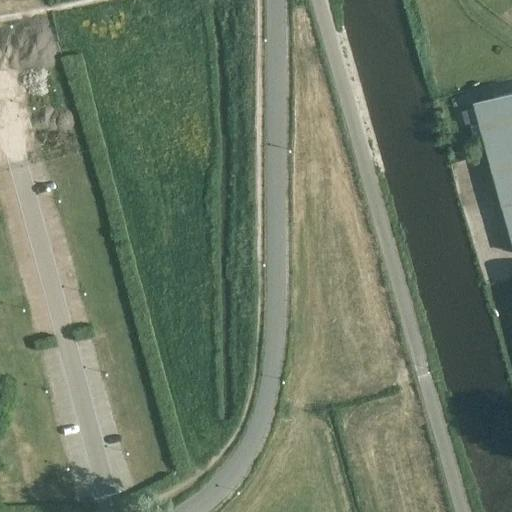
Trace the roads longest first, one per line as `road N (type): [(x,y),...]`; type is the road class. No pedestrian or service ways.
road 1 (unknown): [(261,0),(257,283),(243,416),(205,466),(128,511)]
road 2 (unclassified): [(465,511),(321,0)]
road 3 (unclassified): [(274,343),(277,0)]
road 4 (residential): [(193,511),(252,444),(274,343)]
